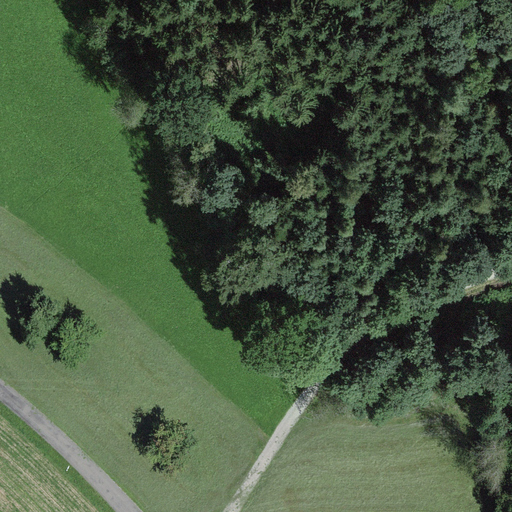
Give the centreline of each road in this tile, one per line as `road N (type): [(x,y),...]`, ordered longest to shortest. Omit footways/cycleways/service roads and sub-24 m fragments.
road 1 (track): [(511,269),(423,303),(368,337),(314,393),(231,511)]
road 2 (unclassified): [(130,511),(0,390)]
